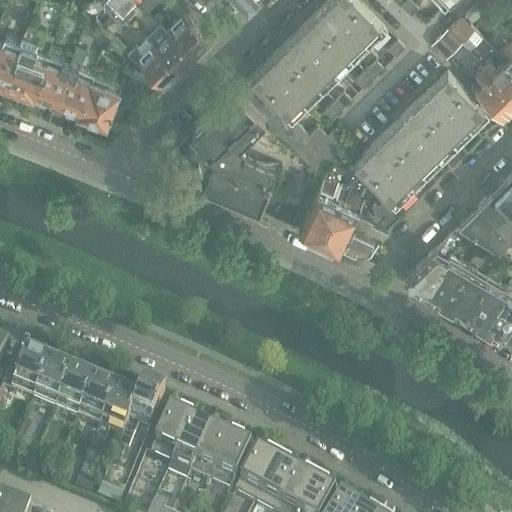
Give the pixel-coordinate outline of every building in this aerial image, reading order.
[(119,10),(127,2),(128,0),(102,0),(116,13),(119,10)] [(141,0),(150,9),(159,0),(141,0)] [(328,0),(312,16),(353,57),(368,42),(370,44),(387,28),(359,0),(328,0)] [(405,0),(401,4),(406,10),(414,2),(411,0),(405,0)] [(127,2),(119,10),(128,19),(136,11),(127,2)] [(414,2),(406,10),(411,15),(419,7),(414,2)] [(482,10),(475,3),(465,12),(472,19),(482,10)] [(119,10),(116,13),(113,15),(123,25),(128,19),(119,10)] [(184,13),(167,30),(170,33),(194,59),(211,42),(184,13)] [(353,57),(312,16),(281,46),(321,87),(353,57)] [(461,17),(449,28),(461,40),(472,28),(461,17)] [(447,29),(432,44),(446,58),(461,43),(447,29)] [(147,37),(153,44),(180,73),(182,71),(185,68),(194,59),(170,33),(162,40),(153,31),(147,37)] [(20,45),(4,88),(17,94),(19,90),(32,95),(45,61),(48,56),(46,55),(54,37),(49,35),(42,52),(38,50),(37,52),(20,45)] [(504,60),(511,68),(511,39),(511,38),(503,45),(511,53),(504,60)] [(0,43),(0,86),(4,88),(20,45),(4,39),(2,44),(0,43)] [(388,48),(396,56),(405,47),(398,39),(388,48)] [(180,73),(153,44),(143,54),(135,47),(127,55),(134,61),(136,59),(165,88),(180,73)] [(321,87),(281,46),(250,76),(250,77),(293,121),(294,120),(293,119),(309,103),(307,101),(321,87)] [(32,95),(55,104),(70,64),(48,56),(45,61),(32,95)] [(356,80),(363,88),(384,67),(376,60),(356,80)] [(489,60),(483,66),(511,95),(511,68),(504,60),(497,67),(489,60)] [(55,104),(78,113),(91,79),(93,73),(70,64),(55,104)] [(511,105),(511,95),(483,66),(474,74),(478,78),(472,84),(502,115),(511,105)] [(131,82),(142,86),(145,78),(136,69),(131,82)] [(363,154),(354,162),(396,205),(413,189),(411,186),(471,128),(473,130),(490,113),(448,70),(438,80),(432,85),(400,117),(395,122),(370,147),(364,152),(363,154)] [(91,79),(78,113),(106,124),(121,84),(104,78),(93,73),(91,79)] [(250,77),(237,90),(266,120),(317,172),(347,143),(334,129),(327,135),(318,126),(309,135),(294,120),(293,121),(250,77)] [(266,120),(237,90),(236,89),(192,133),(197,138),(185,151),(189,169),(205,176),(202,183),(259,207),(275,168),(243,154),(245,149),(241,144),(266,120)] [(325,110),(332,118),(352,99),(344,91),(325,110)] [(299,228),(339,247),(357,210),(363,197),(343,187),(350,173),(334,164),(323,175),(299,228)] [(511,185),(505,179),(492,192),(511,211),(511,185)] [(511,211),(492,192),(477,206),(506,236),(511,229),(511,211)] [(357,210),(339,247),(354,254),(355,250),(361,253),(387,228),(402,213),(387,197),(377,207),(371,217),(357,210)] [(477,206),(459,224),(460,225),(511,258),(511,241),(506,236),(477,206)] [(407,275),(407,281),(408,281),(427,293),(449,257),(462,235),(453,230),(407,275)] [(463,234),(456,245),(466,250),(469,245),(472,241),(473,240),(463,234)] [(472,241),(469,245),(477,250),(480,246),(472,241)] [(427,293),(445,303),(469,264),(463,261),(461,264),(449,257),(427,293)] [(445,303),(464,315),(485,279),(475,273),(478,269),(469,264),(445,303)] [(485,279),(464,315),(483,326),(507,286),(499,282),(497,286),(485,279)] [(511,289),(507,286),(483,326),(501,337),(511,342),(511,289)] [(2,387),(33,400),(49,362),(27,352),(20,368),(11,365),(2,387)] [(49,362),(33,400),(55,409),(71,371),(49,362)] [(55,409),(77,419),(93,380),(71,371),(55,409)] [(77,419),(99,428),(116,389),(93,380),(77,419)] [(144,382),(140,390),(121,437),(117,446),(128,451),(138,426),(149,430),(165,391),(144,382)] [(116,389),(99,428),(93,444),(102,448),(109,432),(121,437),(140,390),(124,384),(121,391),(116,389)] [(171,463),(191,420),(193,415),(181,410),(179,414),(171,410),(151,453),(171,463)] [(191,420),(171,463),(172,463),(168,472),(187,480),(191,472),(213,424),(201,419),(199,423),(191,420)] [(191,472),(210,481),(230,438),(223,434),(225,430),(213,424),(191,472)] [(230,438),(210,481),(231,490),(251,447),(242,443),(244,439),(232,433),(230,438)] [(235,492),(254,503),(280,457),(268,450),(266,455),(257,450),(235,492)] [(280,457),(254,503),(271,511),(273,511),(296,471),(289,467),(291,463),(280,457)] [(296,471),(273,511),(298,511),(318,477),(306,471),(304,475),(296,471)] [(318,477),(298,511),(324,511),(335,492),(327,488),(329,484),(318,477)] [(0,511),(27,511),(29,506),(31,501),(0,489),(0,511)] [(132,495),(128,505),(137,509),(141,499),(132,495)] [(162,511),(164,510),(168,502),(156,496),(148,511),(162,511)] [(357,511),(360,508),(363,503),(352,496),(349,501),(341,496),(330,511),(357,511)]
